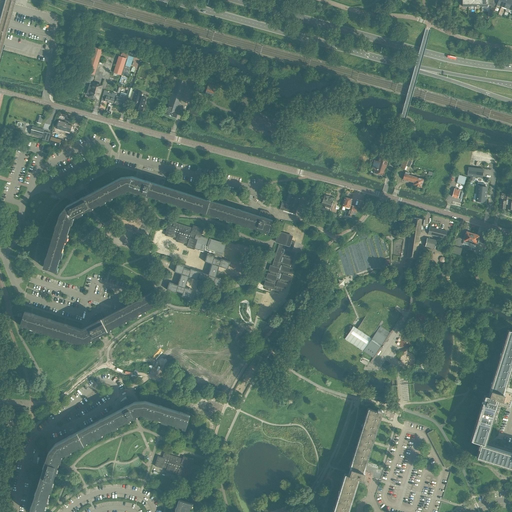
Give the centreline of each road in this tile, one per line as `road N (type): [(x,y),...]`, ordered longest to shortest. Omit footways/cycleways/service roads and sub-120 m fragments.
road 1 (unclassified): [(383,195),(44,102),(47,87)]
road 2 (residential): [(5,248),(19,237),(25,196),(105,153),(251,187)]
road 3 (secondary): [(511,67),(420,52),(237,0)]
road 4 (secondary): [(169,0),(395,63)]
road 5 (residential): [(511,232),(383,195)]
road 6 (unclassified): [(0,4),(57,19),(47,87)]
road 7 (primary): [(395,63),(511,101)]
